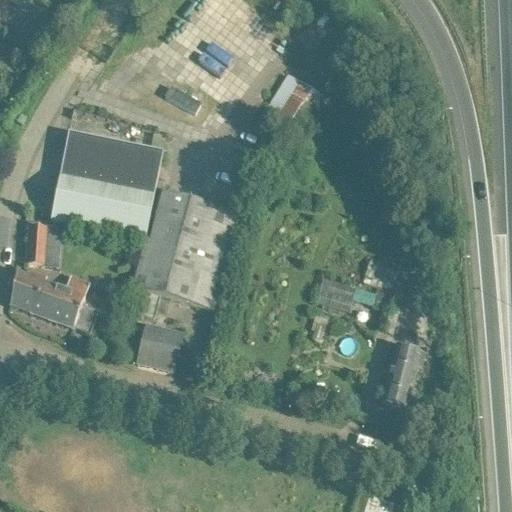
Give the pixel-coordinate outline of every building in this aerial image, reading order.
[(324,101),(287,78),(259,124),(293,145),(324,101)] [(154,198),(162,155),(68,137),(51,225),(144,244),(145,244),(145,243),(154,198)] [(240,216),(161,195),(148,244),(145,243),(145,244),(144,244),(132,292),(126,317),(127,317),(127,316),(154,324),(160,300),(214,314),(240,216)] [(54,270),(57,231),(29,229),(26,268),(54,270)] [(378,290),(376,297),(373,309),(383,312),(379,331),(392,334),(402,297),(405,287),(395,283),(398,272),(369,262),(362,285),(378,290)] [(99,314),(83,308),(90,287),(71,280),(66,293),(45,285),(46,282),(29,276),(28,280),(16,275),(10,309),(10,310),(90,339),(99,314)] [(312,341),(322,344),(328,323),(316,319),(311,333),(314,334),(312,341)] [(143,343),(137,367),(173,376),(182,339),(155,333),(152,345),(143,343)] [(437,345),(435,357),(444,358),(446,346),(437,345)] [(390,379),(383,404),(382,408),(406,414),(417,373),(421,374),(427,353),(408,348),(407,353),(393,349),(385,378),(390,379)]
